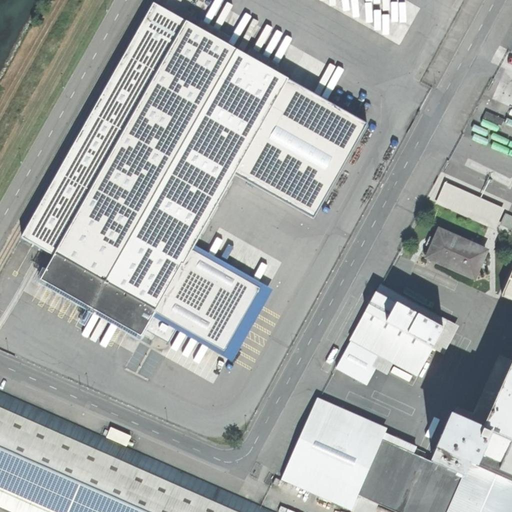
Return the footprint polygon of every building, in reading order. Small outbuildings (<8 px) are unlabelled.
[(153,4),(21,237),(43,250),(54,257),(55,255),(156,312),(183,265),(184,266),(288,80),(153,4)] [(483,118),(497,125),(501,127),(504,120),(486,112),(483,118)] [(497,125),(483,118),(473,139),(487,145),(497,125)] [(454,203),(459,191),(453,188),(447,200),(454,203)] [(468,193),(460,190),(459,191),(454,203),(453,205),(461,208),(468,193)] [(472,195),(463,212),(482,222),(485,216),(494,221),(495,219),(500,209),(472,195)] [(501,207),(500,209),(495,219),(501,222),(507,211),(501,207)] [(511,216),(507,214),(501,225),(511,230),(511,216)] [(440,231),(428,258),(473,278),(485,252),(440,231)] [(55,255),(54,257),(40,281),(142,337),(156,312),(55,255)] [(380,284),(349,340),(417,377),(448,321),(380,284)] [(464,477),(448,511),(511,511),(511,510),(511,368),(484,433),(483,432),(469,463),(470,463),(464,477)] [(0,507),(11,511),(274,511),(0,391),(0,507)] [(366,499),(390,444),(312,410),(281,480),(351,511),(358,496),(366,499)] [(452,418),(432,463),(464,477),(470,463),(469,463),(483,432),(452,418)] [(448,511),(464,477),(432,463),(390,444),(366,499),(395,511),(448,511)]
